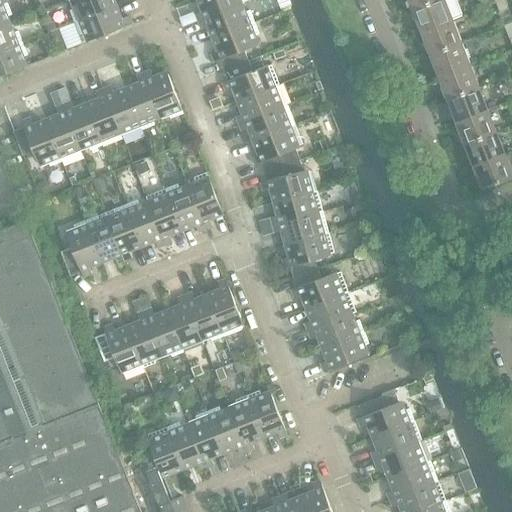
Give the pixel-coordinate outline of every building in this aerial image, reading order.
[(113,7),(110,0),(73,0),(77,8),(71,11),(75,22),(113,7)] [(239,5),(236,0),(200,0),(205,10),(195,14),(198,21),(239,5)] [(438,0),(405,0),(410,10),(412,9),(413,10),(438,0)] [(463,15),(456,0),(438,0),(413,10),(413,11),(411,12),(415,23),(418,22),(421,32),(453,21),(452,19),(463,15)] [(511,23),(511,19),(505,1),(496,4),(504,26),(511,23)] [(40,13),(36,2),(29,5),(33,16),(40,13)] [(0,28),(8,25),(5,17),(11,14),(7,3),(0,5),(0,28)] [(253,23),(249,11),(242,13),(239,5),(198,21),(201,28),(210,25),(215,37),(253,23)] [(131,24),(128,16),(118,20),(113,7),(75,22),(80,34),(87,32),(90,40),(131,24)] [(461,43),(453,21),(421,32),(425,42),(423,43),(427,54),(430,53),(430,55),(461,43)] [(255,46),(251,37),(258,34),(253,23),(215,37),(221,50),(211,54),(214,62),(220,60),(224,70),(248,61),(244,50),(255,46)] [(0,51),(23,43),(18,31),(11,33),(8,25),(0,28),(0,51)] [(0,75),(24,66),(21,58),(28,54),(23,43),(0,51),(0,75)] [(470,65),(461,43),(430,55),(431,56),(428,57),(432,68),(435,67),(439,77),(470,65)] [(278,85),(270,66),(264,68),(263,67),(252,71),(248,61),(224,70),(228,81),(222,83),(225,91),(235,87),(240,100),(278,85)] [(479,87),(470,65),(439,77),(443,87),(440,88),(444,99),(447,98),(447,99),(479,87)] [(183,113),(168,74),(154,80),(150,70),(143,73),(160,115),(169,111),(172,118),(183,113)] [(160,115),(143,73),(136,76),(140,85),(127,91),(142,129),(154,125),(152,118),(160,115)] [(286,105),(278,85),(240,100),(245,113),(236,117),(239,124),(286,105)] [(142,129),(127,91),(114,96),(110,86),(103,89),(119,130),(128,127),(131,134),(142,129)] [(64,87),(57,90),(63,105),(70,102),(64,87)] [(487,110),(479,87),(447,99),(448,101),(445,102),(450,113),(452,112),(456,122),(487,110)] [(119,130),(103,89),(96,92),(100,101),(87,107),(102,146),(114,141),(111,134),(119,130)] [(57,90),(50,93),(56,108),(63,105),(57,90)] [(102,146),(87,107),(74,112),(70,102),(63,105),(79,146),(88,143),(91,150),(102,146)] [(79,146),(63,105),(56,108),(60,117),(47,122),(62,161),(74,157),(71,149),(79,146)] [(294,125),(286,105),(239,124),(241,131),(251,127),(256,140),(294,125)] [(496,132),(487,110),(456,122),(460,131),(457,132),(462,144),(464,143),(465,144),(496,132)] [(62,161),(47,122),(34,128),(30,118),(22,121),(24,127),(13,131),(23,155),(34,151),(38,162),(48,159),(52,166),(62,161)] [(295,147),(302,145),(294,125),(256,140),(261,153),(252,157),(255,164),(260,162),(264,172),(289,164),(285,153),(295,149),(295,147)] [(505,154),(496,132),(465,144),(465,145),(463,146),(467,158),(470,157),(473,166),(505,154)] [(181,145),(179,139),(171,141),(173,147),(181,145)] [(166,161),(163,152),(154,156),(157,164),(166,161)] [(511,177),(511,173),(505,154),(473,166),(477,176),(475,177),(479,189),(482,188),(482,189),(511,177)] [(149,169),(146,160),(134,165),(138,174),(149,169)] [(71,162),(64,165),(69,178),(76,176),(71,162)] [(316,191),(311,172),(303,174),(302,172),(292,175),(289,164),(264,172),(266,181),(261,183),(263,191),(273,188),(277,202),(316,191)] [(222,211),(206,172),(194,177),(197,185),(189,189),(205,229),(212,226),(208,217),(222,211)] [(205,229),(189,189),(180,192),(177,184),(166,189),(181,227),(194,222),(198,232),(205,229)] [(88,196),(83,185),(75,189),(79,199),(88,196)] [(181,227),(166,189),(153,194),(156,202),(149,205),(165,245),(172,242),(168,233),(181,227)] [(322,212),(316,191),(277,202),(280,215),(270,218),(272,225),(314,214),(322,212)] [(165,245),(149,205),(139,208),(136,200),(125,205),(141,243),(154,238),(158,248),(165,245)] [(141,243),(125,205),(113,210),(116,217),(109,220),(125,261),(132,258),(128,248),(141,243)] [(327,233),(324,221),(317,223),(314,214),(272,225),(274,233),(284,230),(288,243),(327,233)] [(125,261),(109,220),(100,224),(96,216),(86,220),(101,259),(114,254),(117,264),(125,261)] [(101,259),(86,220),(74,225),(77,233),(67,237),(72,248),(61,252),(70,276),(82,271),(84,277),(92,274),(88,264),(101,259)] [(333,252),(327,233),(288,243),(292,257),(282,259),(284,268),(290,266),(293,277),(318,269),(315,259),(326,256),(325,255),(333,252)] [(347,292),(340,273),(333,275),(332,274),(322,278),(318,269),(293,277),(297,287),(291,290),(294,298),(304,294),(309,307),(347,292)] [(245,328),(225,279),(218,282),(221,292),(209,297),(225,336),(245,328)] [(225,336),(209,297),(196,302),(192,292),(185,295),(201,337),(211,333),(214,340),(225,336)] [(356,312),(347,292),(309,307),(314,319),(304,323),(307,331),(348,315),(356,312)] [(201,337),(185,295),(177,298),(181,308),(169,313),(184,352),(196,348),(193,340),(201,337)] [(184,352),(169,313),(155,318),(152,308),(145,311),(161,353),(170,349),(173,357),(184,352)] [(161,353),(145,311),(137,314),(141,324),(128,329),(144,368),(156,363),(153,356),(161,353)] [(363,332),(359,320),(352,323),(348,315),(307,331),(310,338),(320,334),(325,347),(363,332)] [(144,368),(128,329),(115,334),(111,324),(104,327),(106,333),(95,337),(104,361),(116,357),(121,369),(130,366),(133,373),(144,368)] [(365,355),(361,347),(368,344),(363,332),(325,347),(330,360),(320,364),(323,372),(365,355)] [(203,374),(200,365),(191,368),(194,377),(203,374)] [(226,375),(223,367),(216,370),(219,378),(226,375)] [(434,381),(432,375),(423,379),(425,385),(434,381)] [(414,420),(409,409),(403,412),(393,389),(382,394),(382,396),(358,405),(363,416),(357,419),(360,427),(370,423),(375,436),(414,420)] [(287,435),(271,394),(263,398),(260,391),(248,395),(263,434),(275,429),(279,438),(287,435)] [(263,434),(248,395),(238,400),(240,407),(231,411),(247,451),(254,449),(250,439),(263,434)] [(443,408),(440,400),(429,404),(432,412),(443,408)] [(247,451),(231,411),(222,414),(219,407),(208,411),(222,450),(235,445),(239,454),(247,451)] [(222,450),(208,411),(197,416),(200,423),(191,427),(207,467),(213,465),(210,455),(222,450)] [(422,441),(419,433),(414,420),(375,436),(380,449),(371,452),(373,460),(422,441)] [(207,467),(191,427),(182,430),(179,423),(167,428),(182,466),(195,461),(199,470),(207,467)] [(452,429),(450,424),(443,427),(445,432),(452,429)] [(182,466),(167,428),(149,435),(152,442),(151,443),(156,454),(163,474),(182,466)] [(430,461),(422,441),(373,460),(376,467),(386,463),(391,476),(430,461)] [(173,499),(163,474),(156,454),(142,460),(160,505),(173,499)] [(431,484),(427,476),(434,473),(430,461),(391,476),(396,489),(386,492),(389,500),(431,484)] [(331,511),(320,481),(312,484),(315,493),(303,499),(307,511),(331,511)] [(417,511),(446,501),(441,489),(434,492),(431,484),(389,500),(392,507),(402,503),(405,511),(417,511)] [(307,511),(303,499),(290,504),(286,494),(279,497),(284,511),(307,511)] [(175,511),(186,507),(182,496),(173,499),(160,505),(162,511),(175,511)] [(284,511),(279,497),(271,500),(275,509),(268,511),(284,511)] [(450,511),(446,501),(417,511),(450,511)]
